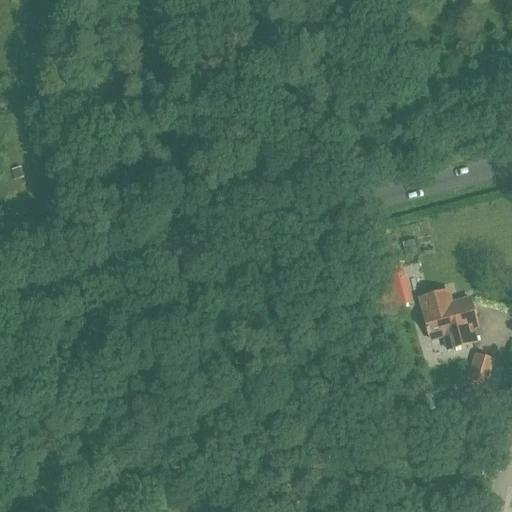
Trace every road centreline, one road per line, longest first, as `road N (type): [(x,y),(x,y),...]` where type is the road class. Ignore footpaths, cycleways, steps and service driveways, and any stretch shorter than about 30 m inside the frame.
road 1 (tertiary): [(0,287),(511,160)]
road 2 (track): [(491,0),(277,50),(260,0)]
road 3 (track): [(277,50),(312,210)]
road 4 (track): [(0,109),(29,105),(37,173),(31,187),(0,198)]
